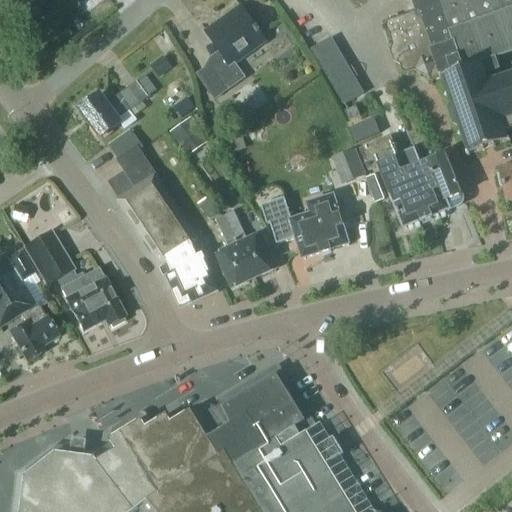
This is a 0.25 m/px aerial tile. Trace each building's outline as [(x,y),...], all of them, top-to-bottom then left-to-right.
[(0,0),(9,12),(24,0),(0,0)] [(55,0),(49,5),(48,3),(35,12),(37,14),(22,25),(29,35),(29,38),(31,41),(34,42),(38,46),(51,37),(52,38),(67,27),(60,19),(77,7),(71,0),(55,0)] [(511,71),(511,73),(502,77),(501,75),(500,75),(494,58),(511,51),(511,0),(412,0),(416,11),(385,22),(393,45),(392,48),(395,49),(396,49),(400,60),(399,61),(397,64),(400,65),(404,75),(415,71),(430,79),(431,82),(442,78),(448,95),(445,96),(446,98),(449,97),(451,105),(449,110),(453,124),(459,127),(461,134),(459,135),(460,137),(462,136),(468,154),(466,154),(467,157),(471,156),(470,155),(482,151),(482,152),(486,151),(485,150),(493,147),(493,148),(496,147),(496,146),(507,142),(508,143),(511,142),(510,139),(508,140),(506,132),(511,129),(511,71)] [(225,59),(211,69),(228,92),(246,78),(234,62),(264,40),(243,11),(222,26),(220,25),(207,34),(225,59)] [(338,50),(332,39),(315,48),(312,50),(319,61),(338,50)] [(345,61),(338,50),(319,61),(325,72),(345,61)] [(325,72),(332,83),(351,72),(345,61),(325,72)] [(358,83),(351,72),(332,83),(338,94),(358,83)] [(113,100),(116,104),(110,109),(100,95),(80,110),(101,138),(120,124),(125,130),(137,121),(130,112),(149,98),(137,82),(118,96),(113,100)] [(364,94),(358,83),(338,94),(345,106),(364,94)] [(195,108),(188,98),(174,108),(181,118),(195,108)] [(232,107),(210,112),(213,128),(235,124),(232,107)] [(361,117),(357,107),(345,111),(349,122),(361,117)] [(375,116),(349,127),(355,141),(381,131),(375,116)] [(191,119),(171,133),(181,148),(202,134),(191,119)] [(162,269),(165,267),(169,275),(165,277),(180,309),(218,292),(209,274),(211,273),(205,261),(210,259),(199,236),(197,237),(137,147),(141,145),(132,131),(109,147),(118,161),(136,188),(116,201),(161,268),(162,269)] [(462,204),(464,201),(463,198),(446,156),(405,172),(391,138),(360,150),(369,171),(379,167),(404,229),(422,222),(423,223),(433,219),(432,218),(460,207),(462,204)] [(166,152),(157,139),(143,149),(151,162),(166,152)] [(366,175),(356,149),(333,158),(343,185),(366,175)] [(511,169),(501,172),(502,175),(499,176),(501,187),(504,186),(507,203),(511,201),(511,169)] [(284,198),(262,205),(268,225),(271,224),(277,245),(296,239),(303,260),(321,254),(322,255),(332,252),(331,251),(349,245),(345,230),(353,228),(347,209),(339,212),(334,197),(308,205),(311,215),(291,221),(284,198)] [(234,212),(225,216),(254,279),(276,270),(260,235),(248,241),(234,212)] [(216,220),(230,249),(218,255),(234,289),(254,279),(225,216),(216,220)] [(72,271),(50,234),(25,250),(47,287),(56,281),(66,301),(83,333),(105,321),(108,327),(110,326),(112,329),(124,323),(122,320),(124,319),(117,304),(120,303),(112,288),(109,290),(102,277),(102,278),(98,270),(83,278),(82,274),(76,277),(72,271)] [(58,337),(46,319),(37,305),(35,306),(21,282),(34,274),(21,252),(7,260),(0,264),(0,328),(20,316),(25,324),(10,334),(27,363),(43,353),(40,348),(58,337)] [(511,319),(511,307),(510,304),(373,409),(382,419),(511,319)] [(136,511),(139,510),(141,511),(354,511),(326,466),(344,455),(334,438),(316,449),(301,425),(306,422),(295,406),(276,376),(223,408),(223,409),(208,419),(201,407),(162,430),(157,421),(136,435),(131,428),(110,441),(116,450),(97,462),(95,459),(96,458),(95,458),(95,459),(84,458),(86,448),(78,447),(72,446),(71,456),(57,454),(56,453),(56,454),(25,478),(25,477),(24,478),(25,478),(20,511),(136,511)]
